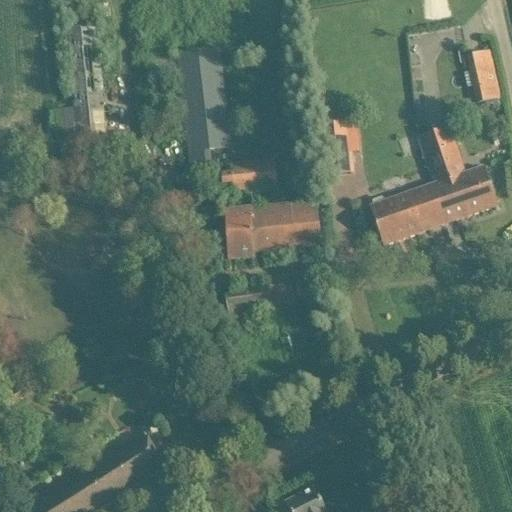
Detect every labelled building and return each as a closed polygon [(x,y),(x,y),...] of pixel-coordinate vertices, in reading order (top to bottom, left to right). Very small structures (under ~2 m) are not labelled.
[(108,149),(97,29),(65,32),(73,111),(55,112),(59,154),(108,149)] [(250,46),(218,51),(178,56),(148,60),(152,86),(181,81),(190,155),(230,150),(220,65),(252,60),(250,46)] [(501,100),(491,52),(466,58),(477,105),(501,100)] [(150,124),(142,126),(145,144),(179,138),(176,116),(149,120),(150,124)] [(337,127),(320,129),(325,179),(354,175),(350,139),(339,140),(337,127)] [(434,187),(432,187),(446,226),(498,208),(485,169),(466,175),(464,171),(466,170),(451,128),(418,140),(434,187)] [(232,187),(233,195),(278,191),(275,159),(229,164),(230,174),(221,175),(223,188),(232,187)] [(446,226),(432,187),(386,203),(382,199),(373,202),(373,208),(370,209),(384,248),(446,226)] [(224,213),(227,242),(229,262),(254,260),(253,254),(322,248),(317,203),(224,213)] [(225,296),(231,324),(275,317),(273,308),(293,306),(291,287),(225,296)] [(32,380),(39,391),(57,380),(50,369),(32,380)] [(0,419),(13,423),(17,408),(12,407),(26,399),(19,387),(17,389),(12,382),(0,389),(0,419)] [(28,508),(29,511),(96,511),(165,470),(144,436),(28,508)] [(93,438),(86,442),(90,449),(98,445),(93,438)] [(286,507),(288,511),(325,511),(315,492),(286,507)]
